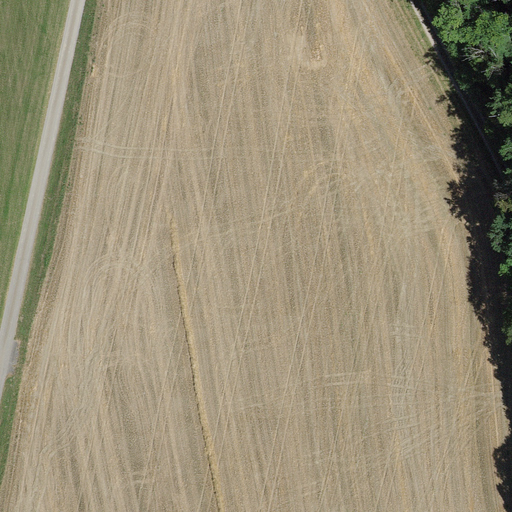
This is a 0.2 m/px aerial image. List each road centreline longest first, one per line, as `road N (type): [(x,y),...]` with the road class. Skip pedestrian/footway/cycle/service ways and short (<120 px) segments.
road 1 (unclassified): [(77,0),(0,369)]
road 2 (track): [(414,0),(511,190)]
